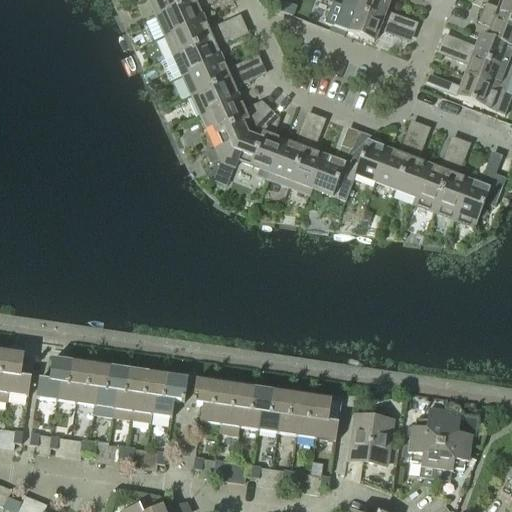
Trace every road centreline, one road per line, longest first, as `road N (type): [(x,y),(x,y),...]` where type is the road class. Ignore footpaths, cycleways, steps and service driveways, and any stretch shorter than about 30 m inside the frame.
road 1 (residential): [(402,105),(396,116),(368,126),(290,94),(258,15)]
road 2 (residential): [(170,493),(0,464)]
road 3 (residential): [(412,76),(258,15)]
